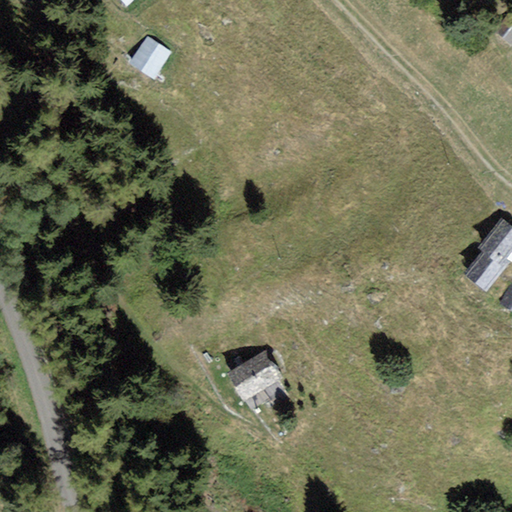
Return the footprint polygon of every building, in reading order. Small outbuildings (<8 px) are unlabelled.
[(511,18),(510,17),(497,34),(511,45),(511,43),(511,18)] [(131,67),(153,79),(168,53),(145,41),(131,67)] [(511,251),(511,225),(503,219),(481,247),(485,250),(469,272),(490,288),(510,261),(507,259),(511,251)] [(511,308),(511,283),(501,302),(511,308)] [(229,376),(245,400),(278,378),(262,355),(229,376)]
